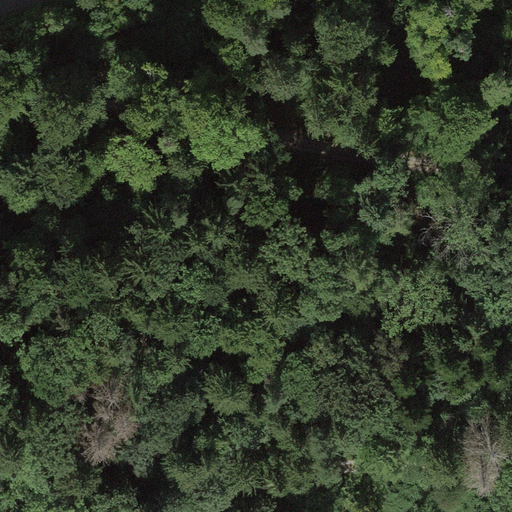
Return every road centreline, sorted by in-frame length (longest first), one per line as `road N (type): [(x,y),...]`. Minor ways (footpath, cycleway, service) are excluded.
road 1 (track): [(511,157),(381,149),(0,76)]
road 2 (track): [(511,492),(381,485),(293,492),(238,511)]
